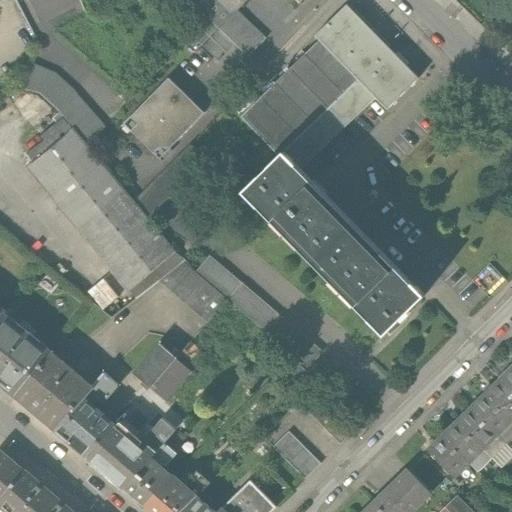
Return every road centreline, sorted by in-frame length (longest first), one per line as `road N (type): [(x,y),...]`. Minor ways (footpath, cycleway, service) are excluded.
road 1 (residential): [(308,511),(511,313)]
road 2 (tertiary): [(107,511),(0,418)]
road 3 (residential): [(511,97),(413,0)]
